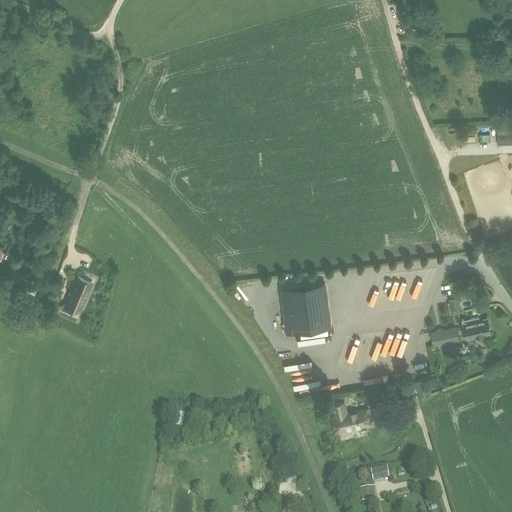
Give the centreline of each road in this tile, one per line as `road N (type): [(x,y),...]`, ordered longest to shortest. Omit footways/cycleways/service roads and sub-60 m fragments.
road 1 (residential): [(90,178),(132,204),(260,354),(330,511)]
road 2 (track): [(477,250),(396,49)]
road 3 (unknown): [(347,272),(290,276),(268,291),(278,336),(320,342)]
road 4 (unclassified): [(90,178),(116,104),(109,39)]
road 5 (unknown): [(320,342),(330,367),(370,375),(400,351),(408,325)]
